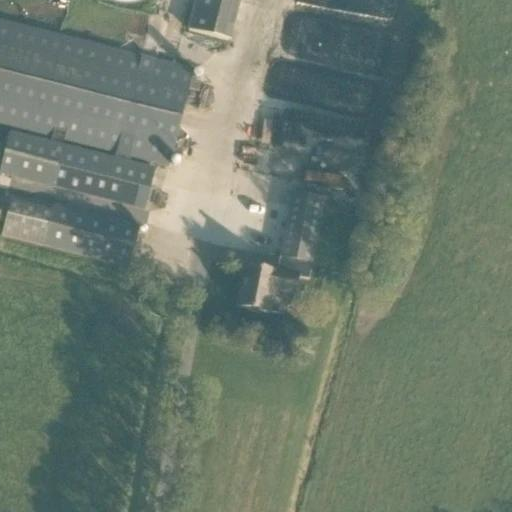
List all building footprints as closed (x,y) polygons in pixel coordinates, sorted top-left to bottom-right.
[(238,0),(196,0),(188,33),(227,43),(238,0)] [(9,134),(0,170),(0,175),(142,212),(152,171),(127,165),(129,159),(167,168),(192,72),(0,22),(0,125),(115,155),(113,161),(9,134)] [(379,114),(357,111),(353,132),(376,136),(379,114)] [(307,282),(321,209),(322,201),(290,195),(278,260),(275,274),(243,268),(236,309),(268,315),(272,292),(294,296),(297,280),(307,282)] [(11,203),(3,238),(128,269),(138,227),(52,206),(50,213),(11,203)]
